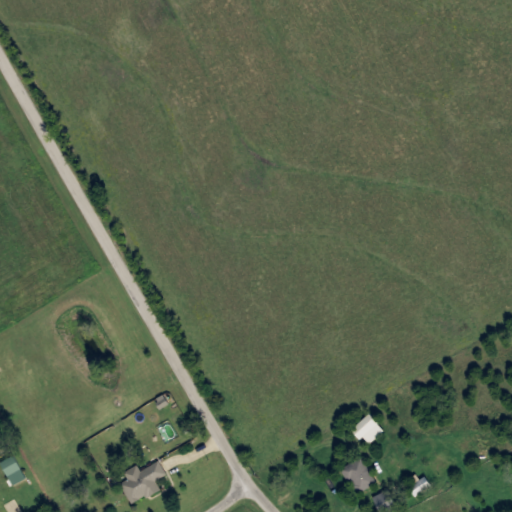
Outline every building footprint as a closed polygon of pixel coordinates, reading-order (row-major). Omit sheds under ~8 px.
[(360,438),(351,429),(369,412),(377,421),(360,438)] [(342,467),(361,456),(376,482),(356,493),(342,467)] [(140,468),(160,460),(166,474),(155,478),(160,490),(130,502),(121,481),(127,479),(124,470),(138,464),(140,468)] [(427,486),(415,495),(409,487),(422,478),(427,486)] [(396,507),(386,511),(381,511),(373,496),(388,489),(396,507)]
